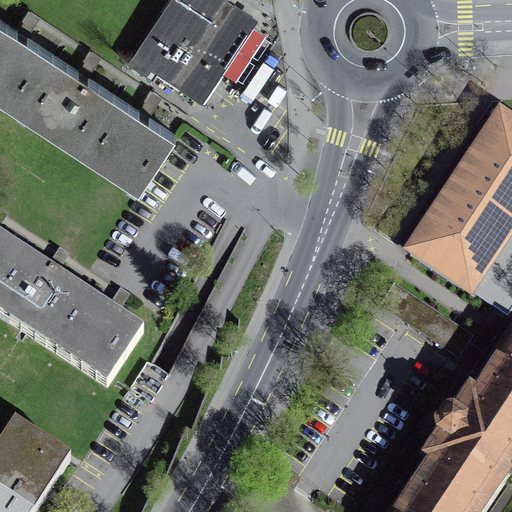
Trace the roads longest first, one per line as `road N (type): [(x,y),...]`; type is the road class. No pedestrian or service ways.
road 1 (secondary): [(338,191),(279,339),(189,511)]
road 2 (secondary): [(338,191),(369,147),(397,76)]
